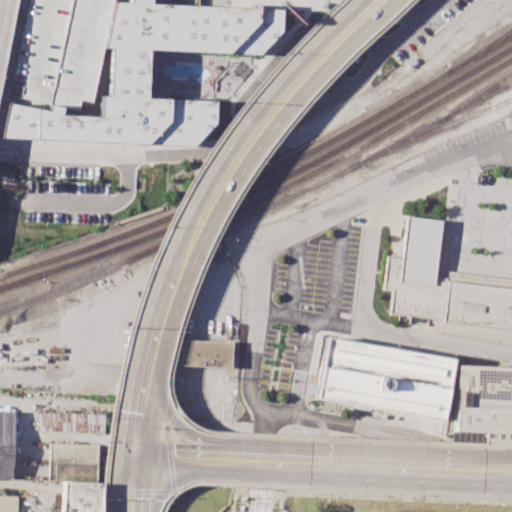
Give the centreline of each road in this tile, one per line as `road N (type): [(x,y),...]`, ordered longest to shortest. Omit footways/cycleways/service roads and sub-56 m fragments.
road 1 (residential): [(0,151),(162,156),(230,144),(361,79),(381,49),(439,0)]
road 2 (secondary): [(148,354),(176,264),(224,170),(272,106),(375,0)]
road 3 (secondary): [(235,461),(484,469)]
road 4 (secondary): [(235,461),(169,418),(148,354)]
